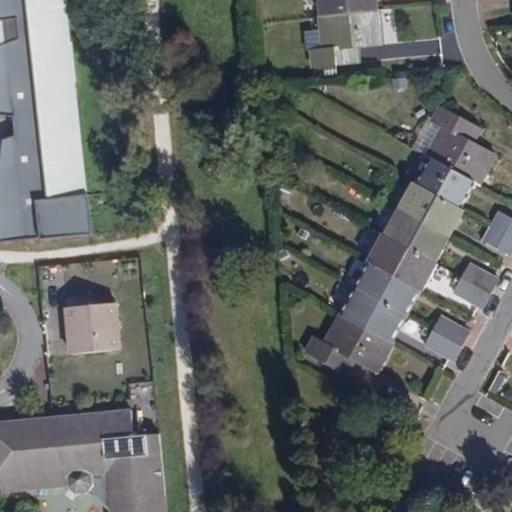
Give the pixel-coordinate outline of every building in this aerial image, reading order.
[(68,0),(0,0),(0,21),(17,19),(18,22),(19,37),(19,39),(0,46),(0,115),(13,118),(15,136),(4,141),(0,170),(0,243),(93,235),(68,0)] [(378,0),(320,0),(322,15),(380,10),(378,0)] [(382,10),(380,10),(322,15),(319,16),(322,46),(312,47),(314,65),(355,60),(354,46),(362,45),(385,43),(382,10)] [(18,22),(0,23),(0,43),(19,37),(18,22)] [(355,60),(363,59),(362,45),(354,46),(355,60)] [(429,155),(473,178),(478,181),(496,148),(475,136),(468,132),(476,119),(439,99),(430,115),(442,122),(426,152),(429,155)] [(468,132),(475,136),(483,123),(476,119),(468,132)] [(429,155),(414,183),(457,206),(473,178),(429,155)] [(457,206),(414,183),(411,181),(396,205),(447,233),(461,207),(457,206)] [(396,205),(381,232),(432,260),(447,233),(396,205)] [(511,216),(497,208),(489,223),(511,234),(511,216)] [(511,245),(511,234),(489,223),(482,235),(509,250),(511,245)] [(367,259),(418,287),(421,289),(435,261),(432,260),(381,232),(378,231),(364,258),(367,259)] [(403,314),(418,287),(367,259),(352,286),(403,314)] [(468,261),(460,275),(488,290),(496,277),(468,261)] [(429,283),(447,292),(455,277),(437,268),(429,283)] [(488,290),(460,275),(453,287),(481,303),(488,290)] [(352,286),(338,311),(390,339),(403,314),(352,286)] [(127,299),(74,305),(80,356),(133,351),(127,299)] [(390,339),(338,311),(337,310),(322,338),(312,332),(303,348),(338,367),(346,354),(353,358),(374,370),(392,340),(390,339)] [(439,314),(431,329),(459,343),(466,329),(439,314)] [(459,343),(431,329),(424,341),(452,356),(459,343)] [(353,358),(346,354),(338,367),(345,371),(353,358)] [(86,492),(95,491),(120,510),(120,511),(174,511),(163,410),(0,427),(0,478),(2,495),(79,487),(86,492)]
